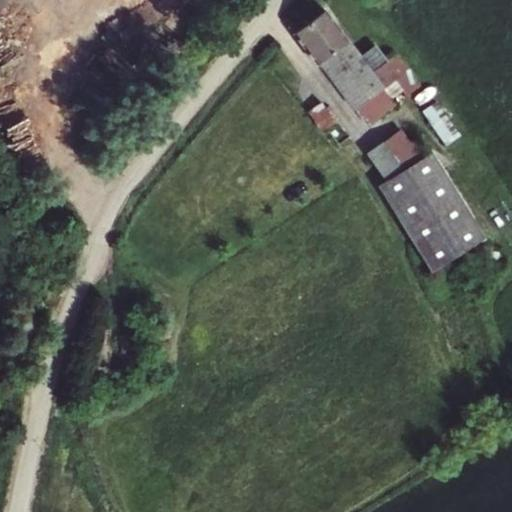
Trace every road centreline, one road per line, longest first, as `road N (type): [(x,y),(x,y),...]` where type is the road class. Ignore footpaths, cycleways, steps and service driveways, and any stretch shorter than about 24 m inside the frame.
road 1 (unclassified): [(17,511),(53,358),(116,198),(279,0)]
road 2 (track): [(116,198),(82,172),(48,97),(44,37),(72,0)]
